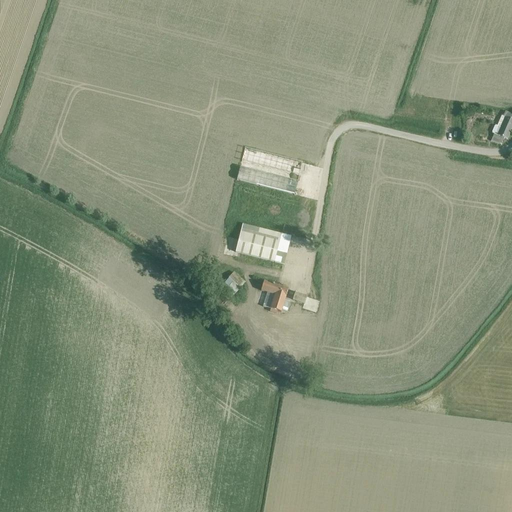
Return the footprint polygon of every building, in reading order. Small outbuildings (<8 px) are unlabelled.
[(493,133),(491,138),(501,143),(504,138),(507,139),(511,128),(511,114),(506,112),(506,114),(505,117),(502,124),(500,128),(497,126),(495,125),(492,133),(493,133)] [(302,164),(245,149),(237,181),(294,195),(302,164)] [(242,225),(235,253),(274,263),(281,235),(242,225)] [(232,277),(218,292),(229,301),(242,286),(232,277)] [(290,303),(285,301),(288,290),(264,282),(261,291),(267,293),(263,307),(270,310),(270,312),(276,314),(277,312),(281,313),(281,311),(282,312),(283,311),(287,313),(290,303)] [(315,311),(318,301),(295,293),(292,300),(304,304),(303,307),(315,311)] [(289,336),(310,339),(313,317),(282,312),(280,323),(271,321),(269,335),(288,338),(289,336)]
